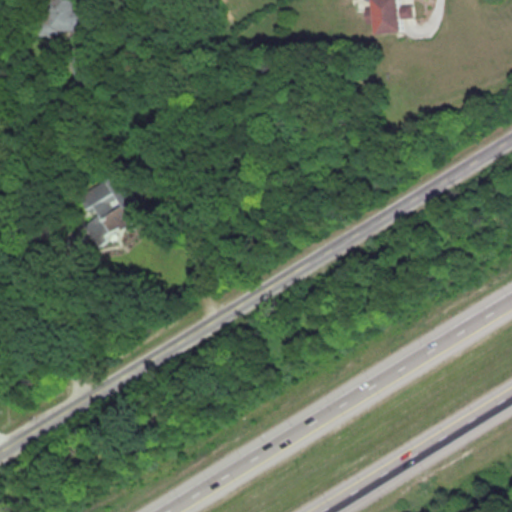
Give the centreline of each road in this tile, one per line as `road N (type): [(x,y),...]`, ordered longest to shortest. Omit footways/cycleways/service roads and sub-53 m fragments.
road 1 (residential): [(0,452),(511,140)]
road 2 (motorway): [(511,304),(173,511)]
road 3 (motorway): [(331,511),(511,400)]
